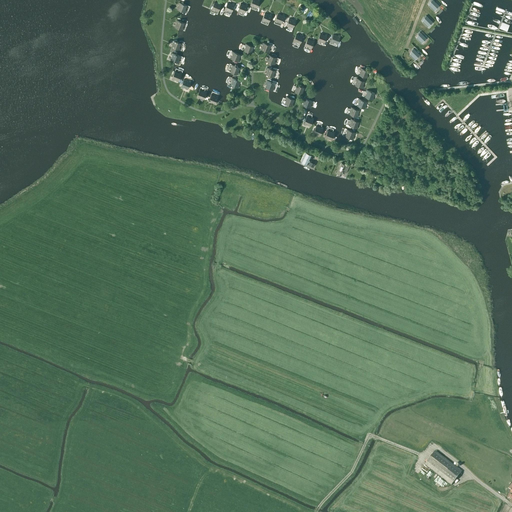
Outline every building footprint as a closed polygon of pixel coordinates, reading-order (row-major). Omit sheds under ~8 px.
[(439,6),(432,0),(431,0),(430,1),(431,2),(429,5),(434,10),(439,6)] [(186,10),(185,10),(187,5),(179,2),(178,5),(179,5),(177,9),(185,12),(186,10)] [(213,11),(214,10),(218,12),(222,4),(219,3),(219,4),(214,2),(211,10),(213,11)] [(227,3),(224,10),(226,11),(227,10),(231,12),(234,4),(232,3),(232,4),(227,3)] [(240,3),(237,11),(239,12),(240,11),(244,13),(247,5),(245,4),(245,5),(240,3)] [(264,21),(269,23),(272,15),(269,14),(269,15),(265,13),(261,21),(264,21)] [(277,14),(274,21),(277,22),(277,21),(282,23),(285,15),(282,14),(282,15),(277,14)] [(354,16),(350,19),(361,33),(365,30),(354,16)] [(432,22),(426,16),(424,17),(425,19),(422,21),(428,26),(432,22)] [(288,27),(288,26),(293,28),(296,20),(294,19),(293,20),(289,18),(286,26),(288,27)] [(175,27),(182,30),(183,28),(184,23),(176,20),(175,22),(177,23),(175,27)] [(426,39),(419,32),(417,34),(419,35),(416,37),(422,43),(426,39)] [(319,42),(319,41),(324,43),(327,35),(325,34),(324,35),(320,33),(317,41),(319,42)] [(295,43),(295,42),(300,44),(303,36),(301,35),(300,36),(296,34),(293,42),(295,43)] [(333,34),(330,42),(332,42),(337,44),(340,36),(338,35),(337,36),(333,34)] [(306,47),(307,46),(311,48),(315,40),(312,39),(312,40),(307,39),(304,46),(306,47)] [(171,47),(179,50),(180,48),(179,48),(181,43),(173,40),(172,42),(173,43),(171,47)] [(261,49),(269,53),(270,50),(269,50),(271,45),(263,42),(262,45),(263,45),(261,49)] [(253,46),(245,43),(245,46),(244,51),(252,54),(252,51),(251,51),(253,46)] [(420,55),(413,48),(411,50),(412,51),(410,54),(415,59),(420,55)] [(231,54),(232,54),(230,59),(238,62),(239,59),(238,59),(240,55),(232,51),(231,54)] [(171,60),(178,63),(179,61),(178,61),(180,56),(172,53),(171,55),(172,56),(171,60)] [(275,62),(274,62),(276,58),(268,54),(267,57),(268,57),(266,62),(274,65),(275,62)] [(231,67),(230,72),(238,75),(239,72),(238,72),(239,67),(232,65),(231,67)] [(274,75),(275,71),(267,68),(266,70),(268,70),(266,75),(273,78),(274,75)] [(368,71),(361,68),(360,70),(361,70),(359,75),(367,78),(368,76),(366,75),(368,71)] [(179,81),(182,73),(179,72),(179,73),(175,71),(171,79),(174,80),(174,79),(179,81)] [(240,81),(232,78),(231,80),(232,80),(230,85),(238,88),(239,86),(238,85),(240,81)] [(356,80),(357,81),(355,85),(362,88),(363,86),(362,86),(364,81),(357,78),(356,80)] [(188,80),(188,81),(184,79),(180,87),(183,88),(183,87),(188,89),(191,81),(188,80)] [(274,88),(273,88),(275,84),(267,80),(266,83),(267,83),(265,88),(273,91),(274,88)] [(295,87),(296,87),(294,92),(302,95),(303,92),(302,92),(304,87),(296,84),(295,87)] [(203,99),(206,92),(204,91),(199,90),(196,98),(199,99),(199,98),(203,99)] [(374,93),(367,90),(366,92),(367,92),(365,97),(373,100),(374,98),(372,97),(374,93)] [(215,104),(218,96),(216,95),(215,96),(211,94),(208,102),(210,103),(210,102),(215,104)] [(294,99),(286,96),(285,99),(286,99),(284,104),(292,107),(293,104),(292,104),(294,99)] [(311,106),(310,106),(312,101),(304,98),(303,100),(304,101),(302,105),(310,108),(311,106)] [(366,102),(359,99),(358,101),(359,101),(357,106),(365,109),(366,107),(365,106),(366,102)] [(359,110),(351,107),(350,109),(351,110),(349,114),(357,117),(358,115),(357,115),(359,110)] [(311,117),(311,118),(306,116),(303,124),(306,125),(306,124),(310,126),(313,118),(311,117)] [(359,122),(351,119),(350,121),(351,121),(349,126),(357,129),(358,127),(357,126),(359,122)] [(320,135),(323,128),(321,127),(321,128),(316,126),(313,134),(315,135),(316,134),(320,135)] [(346,131),(347,132),(345,136),(353,139),(354,137),(353,137),(354,132),(347,129),(346,131)] [(333,131),(332,132),(328,130),(324,138),(327,139),(327,138),(332,140),(335,132),(333,131)] [(307,164),(311,166),(312,163),(308,161),(312,154),(305,151),(300,161),(307,164)] [(343,171),(346,173),(349,166),(341,162),(339,167),(340,168),(337,173),(341,175),(343,171)] [(435,452),(425,465),(451,485),(461,472),(435,452)]
